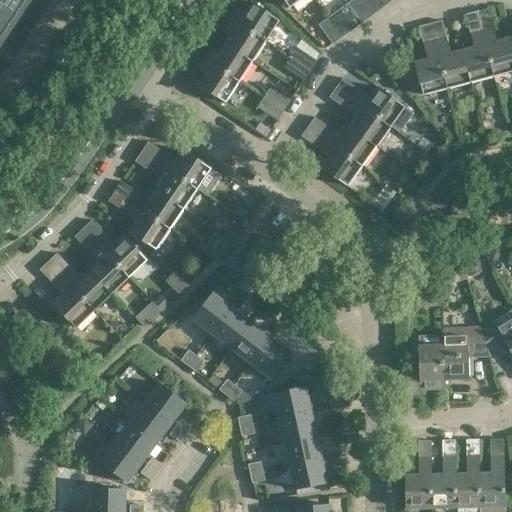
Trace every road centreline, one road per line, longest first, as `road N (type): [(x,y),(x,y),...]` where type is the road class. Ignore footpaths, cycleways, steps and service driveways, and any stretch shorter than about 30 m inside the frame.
road 1 (residential): [(373,419),(363,279),(330,211),(267,169)]
road 2 (residential): [(472,0),(405,17),(340,63),(267,169)]
road 3 (unclassified): [(0,288),(87,206),(162,97)]
road 4 (tertiary): [(0,236),(53,189),(132,77)]
road 5 (residential): [(373,419),(511,411)]
road 6 (residential): [(267,169),(162,97)]
